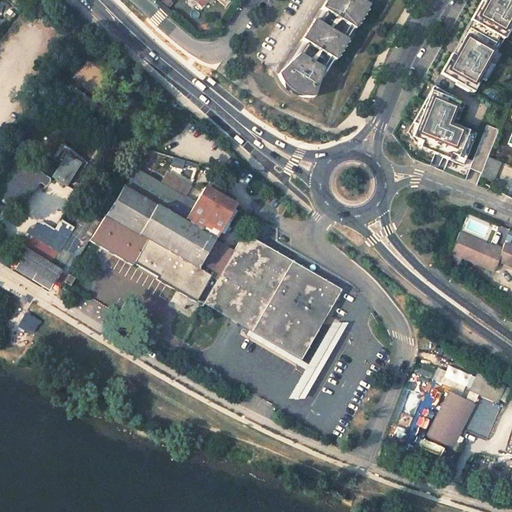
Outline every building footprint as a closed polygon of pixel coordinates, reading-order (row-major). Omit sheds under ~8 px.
[(368,5),(359,0),(325,0),(321,9),(354,29),(368,5)] [(511,0),(481,0),(440,73),(469,89),(477,75),(481,77),(486,80),(500,54),(496,51),(492,49),(506,23),(510,26),(511,27),(511,0)] [(321,9),(314,20),(347,40),(354,29),(321,9)] [(347,40),(314,20),(301,41),(335,61),(347,40)] [(510,26),(506,23),(492,49),(496,51),(510,26)] [(326,72),(299,54),(277,75),(279,80),(281,84),(284,87),(287,90),(294,95),(299,97),(305,98),(311,98),(326,72)] [(481,77),(477,75),(469,89),(473,92),(481,77)] [(461,101),(433,86),(407,131),(421,149),(463,166),(476,135),(460,129),(451,125),(461,101)] [(465,104),(461,101),(451,125),(460,129),(461,126),(457,124),(465,104)] [(498,130),(487,126),(470,169),(481,174),(487,158),(498,130)] [(86,162),(64,144),(56,158),(62,161),(53,177),(55,178),(55,179),(56,181),(57,182),(60,183),(62,183),(65,185),(75,170),(79,172),(86,162)] [(500,163),(487,158),(481,174),(480,177),(492,182),(500,163)] [(115,185),(93,167),(89,173),(106,187),(90,212),(96,215),(105,202),(115,185)] [(135,168),(122,187),(172,216),(191,186),(171,174),(165,186),(160,183),(135,168)] [(171,174),(167,172),(160,183),(165,186),(171,174)] [(201,192),(194,188),(191,194),(197,198),(189,211),(185,219),(188,220),(185,224),(213,240),(213,239),(214,239),(234,205),(231,204),(234,199),(224,193),(226,190),(221,188),(220,191),(209,184),(207,189),(204,187),(201,192)] [(194,188),(191,186),(172,216),(185,224),(188,220),(185,219),(189,211),(197,198),(191,194),(194,188)] [(172,216),(122,187),(106,213),(153,242),(139,266),(183,292),(214,239),(213,239),(213,240),(185,224),(172,216)] [(94,219),(83,212),(50,266),(25,250),(17,261),(32,270),(42,276),(53,283),(60,272),(94,219)] [(153,242),(106,213),(100,223),(90,238),(139,266),(153,242)] [(100,223),(94,219),(60,272),(66,276),(80,255),(90,238),(100,223)] [(243,233),(233,251),(203,303),(300,360),(319,327),(326,314),(341,290),(243,233)] [(499,264),(505,266),(510,254),(511,255),(511,246),(504,243),(502,246),(501,251),(458,233),(454,244),(499,264)] [(214,239),(183,292),(203,303),(233,251),(214,239)] [(454,244),(447,261),(458,266),(462,258),(495,272),(499,264),(454,244)] [(73,278),(68,276),(64,282),(69,285),(73,278)] [(339,321),(326,314),(319,327),(332,334),(339,321)] [(422,335),(419,334),(411,355),(413,356),(422,335)] [(429,337),(422,335),(413,356),(421,359),(429,337)] [(447,345),(446,344),(442,350),(455,359),(459,353),(447,345)] [(445,368),(445,371),(435,369),(432,382),(462,389),(463,383),(470,385),(472,374),(445,368)] [(495,382),(476,373),(472,384),(491,392),(495,382)] [(491,392),(472,384),(470,387),(489,395),(491,392)] [(394,426),(407,431),(421,395),(407,390),(394,426)] [(446,397),(424,435),(451,450),(474,406),(448,392),(446,397)]
